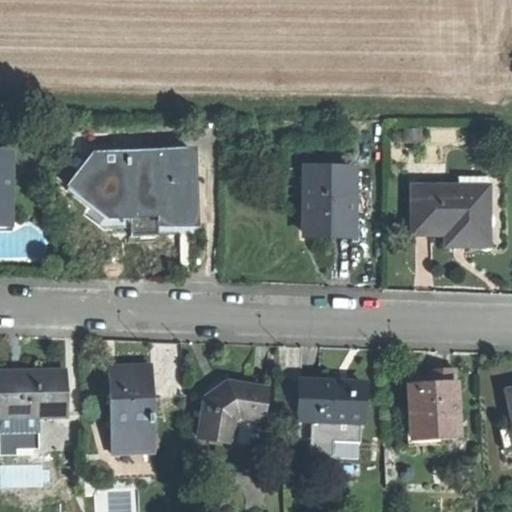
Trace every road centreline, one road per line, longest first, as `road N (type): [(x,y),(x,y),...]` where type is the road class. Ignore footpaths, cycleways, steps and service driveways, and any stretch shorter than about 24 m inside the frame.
road 1 (residential): [(0,306),(511,325)]
road 2 (track): [(0,107),(511,112)]
